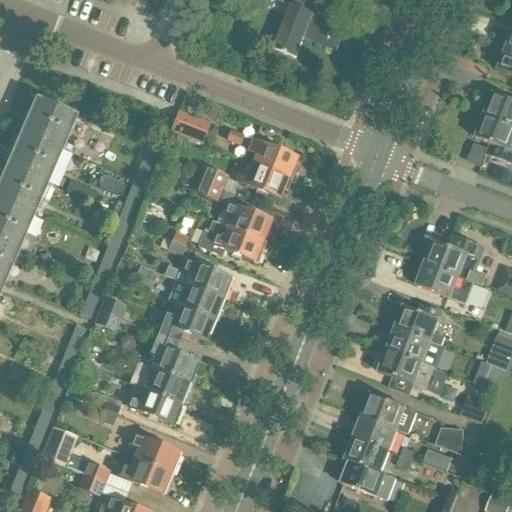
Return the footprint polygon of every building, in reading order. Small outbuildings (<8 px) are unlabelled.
[(222,0),(202,0),(201,2),(219,9),(222,0)] [(269,0),(290,8),(272,52),(295,61),(303,40),(338,54),(347,31),(313,18),(314,15),(302,10),(305,0),(269,0)] [(511,52),(506,50),(498,72),(511,77),(511,52)] [(511,99),(511,103),(492,96),(484,118),(511,128),(511,99)] [(36,102),(0,183),(0,291),(75,119),(36,102)] [(210,126),(178,114),(170,133),(202,146),(210,126)] [(511,128),(484,118),(481,126),(476,124),(471,137),(476,139),(475,140),(489,146),(485,158),(511,168),(511,128)] [(225,144),(239,149),(243,138),(229,132),(225,144)] [(251,142),(246,154),(254,158),(251,166),(291,182),(296,172),(290,169),(294,159),(251,142)] [(156,153),(140,146),(134,162),(141,164),(143,160),(151,164),(156,153)] [(143,160),(141,164),(138,172),(147,175),(151,164),(143,160)] [(239,171),(234,183),(277,201),(281,191),(287,193),(291,182),(251,166),(243,163),(239,171)] [(202,168),(197,182),(223,192),(228,179),(202,168)] [(490,180),(510,188),(511,183),(511,175),(495,169),(490,180)] [(147,175),(138,172),(134,183),(143,186),(147,175)] [(197,182),(192,195),(217,205),(217,204),(222,206),(215,225),(266,245),(270,235),(264,232),(269,222),(230,207),(235,196),(223,192),(197,182)] [(143,186),(134,183),(129,194),(138,198),(143,186)] [(138,198),(129,194),(125,205),(134,209),(138,198)] [(134,209),(125,205),(120,216),(129,220),(134,209)] [(129,220),(120,216),(116,228),(125,231),(129,220)] [(203,232),(197,248),(220,258),(222,252),(252,264),(256,254),(262,256),(266,245),(215,225),(211,223),(207,233),(203,232)] [(125,231),(116,228),(111,239),(120,243),(125,231)] [(170,245),(184,251),(189,239),(175,234),(170,245)] [(433,244),(432,246),(427,244),(423,256),(427,258),(424,267),(470,284),(482,289),(485,278),(474,274),(483,250),(452,238),(447,250),(433,244)] [(120,243),(111,239),(107,250),(116,254),(120,243)] [(184,251),(170,245),(167,255),(180,260),(184,251)] [(116,254),(107,250),(102,261),(111,265),(116,254)] [(111,265),(102,261),(98,273),(107,276),(111,265)] [(119,266),(138,273),(136,278),(150,283),(154,273),(140,268),(140,269),(120,261),(119,266)] [(163,279),(175,283),(224,302),(232,281),(184,262),(179,273),(167,268),(163,279)] [(416,288),(459,304),(462,305),(470,284),(424,267),(416,288)] [(511,273),(504,271),(497,292),(511,296),(511,273)] [(107,276),(98,273),(93,284),(102,288),(107,276)] [(167,304),(175,307),(215,323),(224,302),(175,283),(167,304)] [(102,288),(93,284),(89,295),(98,299),(102,288)] [(98,299),(89,295),(84,306),(93,310),(98,299)] [(99,313),(121,322),(126,310),(104,301),(99,313)] [(80,317),(89,321),(93,310),(84,306),(80,317)] [(171,318),(163,314),(155,335),(178,345),(182,335),(203,343),(206,336),(210,337),(215,323),(175,307),(171,318)] [(418,314),(403,309),(402,311),(398,310),(393,320),(398,322),(395,330),(442,349),(445,339),(434,335),(442,315),(421,307),(418,314)] [(121,322),(99,313),(94,325),(116,334),(121,322)] [(85,331),(76,328),(71,339),(80,342),(85,331)] [(442,349),(395,330),(391,339),(385,337),(381,350),(387,352),(386,352),(434,371),(442,349)] [(511,337),(500,333),(493,350),(487,366),(507,374),(511,360),(511,337)] [(147,356),(149,357),(145,368),(186,385),(195,363),(174,355),(178,345),(155,335),(147,356)] [(67,350),(76,353),(80,342),(71,339),(67,350)] [(62,361),(71,365),(76,353),(67,350),(62,361)] [(378,374),(392,380),(388,390),(410,399),(414,388),(426,392),(434,371),(386,352),(383,360),(378,358),(373,371),(378,373),(378,374)] [(58,372),(67,376),(71,365),(62,361),(58,372)] [(96,376),(110,381),(114,370),(100,365),(96,376)] [(89,407),(103,412),(117,418),(120,409),(119,409),(121,405),(94,394),(93,396),(73,389),(82,368),(78,366),(69,388),(65,398),(89,407)] [(139,366),(130,387),(132,388),(178,406),(186,385),(145,368),(139,366)] [(507,374),(487,366),(478,389),(498,396),(507,374)] [(53,384),(62,387),(67,376),(58,372),(53,384)] [(49,395),(58,398),(62,387),(53,384),(49,395)] [(130,399),(125,409),(171,428),(175,418),(173,417),(178,406),(132,388),(128,398),(130,399)] [(44,406),(53,410),(58,398),(49,395),(44,406)] [(408,438),(417,415),(370,397),(362,417),(361,421),(398,434),(408,438)] [(467,400),(461,417),(460,419),(482,427),(486,416),(489,408),(467,400)] [(40,417),(49,421),(51,417),(50,417),(53,410),(44,406),(40,417)] [(103,412),(101,417),(99,422),(112,428),(117,418),(103,412)] [(35,428),(44,432),(49,421),(40,417),(35,428)] [(353,442),(389,456),(398,434),(361,421),(353,442)] [(31,440),(40,443),(44,432),(35,428),(31,440)] [(65,470),(82,476),(105,485),(110,473),(87,464),(86,465),(69,458),(77,439),(53,429),(41,460),(65,470)] [(462,458),(464,432),(442,431),(435,448),(462,458)] [(135,452),(132,461),(168,476),(177,454),(133,437),(128,449),(135,452)] [(26,451),(36,455),(40,443),(31,440),(26,451)] [(382,475),(389,456),(353,442),(350,449),(345,447),(341,459),(346,460),(345,463),(349,464),(385,478),(385,477),(386,477),(382,475)] [(415,454),(403,449),(400,459),(411,464),(415,454)] [(22,462),(31,466),(36,455),(26,451),(22,462)] [(447,474),(452,460),(428,452),(423,465),(447,474)] [(123,467),(121,466),(116,479),(160,496),(168,476),(132,461),(126,459),(123,467)] [(396,467),(408,472),(411,464),(400,459),(396,467)] [(17,473),(27,477),(31,466),(22,462),(17,473)] [(385,478),(349,464),(346,472),(342,470),(337,483),(341,485),(341,486),(388,504),(396,481),(385,477),(385,478)] [(13,484),(22,488),(27,477),(17,473),(13,484)] [(76,490),(99,499),(105,485),(82,476),(76,490)] [(13,484),(8,495),(8,496),(18,500),(22,488),(13,484)] [(435,511),(450,511),(457,495),(445,490),(435,511)] [(20,511),(43,511),(48,501),(29,493),(20,511)] [(492,496),(486,511),(488,511),(506,511),(510,504),(492,496)] [(138,511),(103,498),(96,511),(138,511)]
